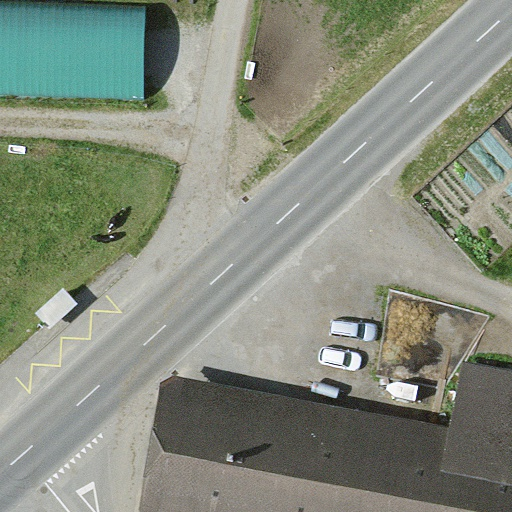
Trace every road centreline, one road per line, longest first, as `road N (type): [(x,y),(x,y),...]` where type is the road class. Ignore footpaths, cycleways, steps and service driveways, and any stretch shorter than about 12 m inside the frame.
road 1 (secondary): [(196,290),(510,0)]
road 2 (residential): [(196,290),(243,0)]
road 3 (secondary): [(0,474),(196,290)]
road 4 (track): [(224,105),(75,85),(0,94)]
